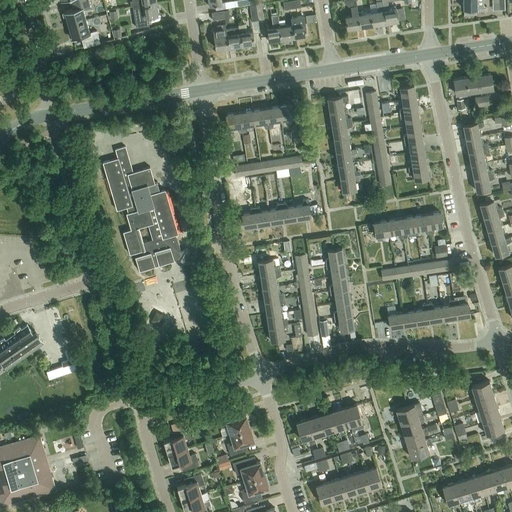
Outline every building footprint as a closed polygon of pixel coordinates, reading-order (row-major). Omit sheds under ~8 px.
[(68,25),(86,19),(83,10),(91,7),(88,0),(80,0),(72,3),(73,8),(64,11),(68,25)] [(289,0),(288,0),(289,8),(301,7),(300,0),(289,0)] [(356,1),(356,0),(343,0),(344,2),(345,4),(351,8),(352,15),(345,16),(347,28),(348,28),(349,29),(360,27),(358,12),(356,1)] [(373,25),(385,23),(381,0),(375,0),(377,11),(370,12),(373,25)] [(381,0),(385,23),(397,21),(397,20),(398,20),(396,7),(389,9),(388,0),(389,0),(381,0)] [(477,0),(462,0),(463,9),(474,9),(474,10),(487,10),(487,5),(477,5),(477,0)] [(505,9),(504,0),(492,0),(492,2),(499,2),(499,9),(505,9)] [(155,1),(138,4),(133,5),(136,27),(149,24),(147,17),(157,15),(155,1)] [(255,3),(258,20),(264,19),(261,2),(255,3)] [(250,10),(252,21),(258,20),(255,3),(249,4),(250,10)] [(117,10),(116,10),(109,11),(110,20),(118,19),(117,10)] [(223,10),(212,12),(214,20),(224,18),(223,10)] [(373,25),(370,12),(363,13),(363,11),(358,12),(360,27),(373,25)] [(281,39),(278,20),(278,14),(271,15),(272,26),(266,27),(268,40),(269,40),(270,41),(281,39)] [(292,23),(294,37),(305,36),(305,35),(306,34),(303,15),(291,17),(292,23)] [(86,19),(68,25),(71,38),(82,35),(85,46),(100,42),(97,30),(90,32),(86,19)] [(294,37),(292,23),(285,24),(285,19),(278,20),(281,39),(294,37)] [(238,26),(241,45),(253,44),(253,42),(254,42),(252,30),(245,31),(244,23),(238,24),(238,26)] [(225,24),(218,25),(218,26),(213,26),(216,48),(217,48),(217,49),(229,47),(226,28),(225,24)] [(229,47),(241,45),(238,26),(226,28),(229,47)] [(478,75),(480,90),(493,88),(490,73),(478,75)] [(468,92),(480,90),(478,75),(466,77),(468,92)] [(462,93),(468,92),(466,77),(453,78),(456,94),(462,93)] [(402,100),(416,98),(414,84),(400,87),(402,100)] [(481,95),(482,106),(489,105),(488,94),(481,95)] [(343,109),(342,102),(348,99),(348,95),(341,96),(328,98),(330,111),(343,109)] [(476,107),(482,106),(481,95),(474,96),(476,107)] [(400,114),(418,111),(416,98),(402,100),(403,107),(399,109),(400,114)] [(390,111),(389,102),(381,103),(383,112),(390,111)] [(279,105),(281,119),(288,118),(289,125),(295,124),(294,117),(292,103),(279,105)] [(279,105),(265,107),(269,127),(272,127),(273,120),(281,119),(279,105)] [(269,127),(265,107),(252,110),(255,123),(261,122),(265,128),(269,127)] [(330,111),(332,125),(345,122),(343,109),(330,111)] [(239,112),(243,132),(246,131),(248,124),(255,123),(252,110),(239,112)] [(420,124),(418,111),(400,114),(400,118),(405,119),(406,126),(420,124)] [(239,132),(243,132),(239,112),(226,114),(228,128),(235,126),(239,132)] [(511,122),(511,119),(511,115),(501,117),(502,124),(511,122)] [(466,138),(480,136),(478,128),(484,125),(483,121),(477,122),(463,125),(466,138)] [(334,138),(348,136),(346,128),(352,125),(351,122),(345,122),(332,125),(334,138)] [(422,137),(420,124),(406,126),(407,134),(403,136),(404,140),(408,140),(422,137)] [(250,134),(242,135),(243,143),(251,142),(250,134)] [(336,151),(350,148),(348,136),(334,138),(336,151)] [(481,143),(480,136),(466,138),(468,152),(482,149),(488,148),(487,144),(481,143)] [(409,145),(410,153),(424,150),(422,137),(408,140),(404,140),(405,144),(409,145)] [(175,234),(178,233),(165,189),(159,191),(156,182),(155,182),(150,165),(133,171),(125,146),(115,149),(118,157),(103,162),(117,209),(127,206),(128,212),(126,212),(130,229),(123,231),(130,253),(135,252),(136,256),(135,256),(139,270),(180,258),(180,260),(182,261),(192,258),(189,249),(187,248),(180,250),(175,234)] [(351,155),(355,154),(354,148),(350,148),(336,151),(338,164),(352,162),(351,155)] [(488,148),(482,149),(468,152),(471,165),(485,162),(483,154),(489,151),(488,148)] [(424,150),(410,153),(411,160),(407,161),(408,166),(412,166),(426,164),(424,150)] [(244,153),(232,155),(234,161),(245,160),(244,153)] [(340,177),(359,174),(360,174),(360,170),(353,168),(352,162),(338,164),(340,177)] [(487,175),(493,173),(493,169),(486,169),(485,162),(471,165),(473,178),(487,175)] [(428,177),(426,164),(412,166),(408,166),(409,171),(413,171),(414,179),(428,177)] [(487,175),(473,178),(476,191),(490,188),(488,180),(494,177),(493,173),(487,175)] [(359,174),(340,177),(342,191),(356,188),(355,181),(360,180),(359,174)] [(250,177),(236,179),(238,189),(252,187),(250,177)] [(302,204),(294,205),(297,219),(310,217),(308,203),(307,199),(303,199),(302,204)] [(493,200),(486,202),(479,204),(483,217),(501,211),(502,211),(503,211),(502,207),(495,206),(493,200)] [(281,207),(281,202),(277,203),(276,208),(268,209),(270,223),(283,221),(281,207)] [(297,219),(294,205),(288,206),(285,202),(281,202),(281,207),(283,221),(297,219)] [(257,225),(270,223),(268,209),(261,210),(258,206),(254,207),(255,211),(257,225)] [(243,227),(257,225),(255,211),(254,207),(250,207),(249,212),(241,213),(242,221),(243,227)] [(429,227),(430,233),(433,232),(434,226),(442,225),(440,211),(426,213),(429,227)] [(483,217),(487,229),(501,225),(499,218),(504,214),(503,211),(502,211),(501,211),(483,217)] [(241,213),(232,215),(234,222),(242,221),(241,213)] [(413,215),(415,229),(424,228),(426,234),(430,233),(429,227),(426,213),(413,215)] [(408,230),(415,229),(413,215),(400,217),(403,236),(403,237),(407,237),(408,230)] [(387,219),(389,233),(396,232),(397,237),(403,236),(400,217),(387,219)] [(389,233),(387,219),(373,221),(376,240),(382,239),(382,234),(389,233)] [(505,238),(509,237),(508,234),(507,231),(503,232),(501,225),(487,229),(491,242),(505,238)] [(505,238),(491,242),(495,255),(508,251),(506,244),(511,240),(511,237),(509,237),(505,238)] [(435,257),(447,255),(445,244),(434,245),(435,257)] [(330,264),(344,261),(342,248),(328,250),(329,257),(325,259),(326,264),(330,264)] [(260,274),(274,272),(279,271),(281,271),(280,267),(273,266),(272,258),(258,261),(260,274)] [(346,275),(344,261),(330,264),(326,264),(326,268),(331,269),(332,277),(346,275)] [(511,263),(499,268),(502,281),(511,277),(511,263)] [(396,277),(411,275),(410,269),(395,271),(396,277)] [(260,274),(262,287),(276,285),(275,278),(280,275),(281,274),(281,271),(279,271),(274,272),(260,274)] [(438,285),(436,274),(429,276),(430,287),(438,285)] [(329,286),(330,290),(348,288),(346,275),(332,277),(333,284),(329,286)] [(506,293),(511,291),(511,277),(502,281),(506,293)] [(277,292),(276,285),(262,287),(264,300),(278,298),(284,297),(284,294),(277,292)] [(348,288),(330,290),(330,294),(335,295),(336,303),(350,301),(348,288)] [(278,298),(264,300),(266,313),(280,311),(279,304),(285,301),(284,297),(278,298)] [(443,320),(456,318),(453,299),(449,300),(448,305),(441,306),(443,320)] [(453,299),(456,318),(470,315),(468,302),(459,303),(458,299),(453,299)] [(338,316),(352,314),(350,301),(336,303),(337,310),(333,312),(334,316),(338,316)] [(423,304),(422,309),(414,310),(417,324),(430,322),(428,308),(427,303),(423,304)] [(443,320),(441,306),(433,307),(431,303),(427,303),(428,308),(430,322),(443,320)] [(388,314),(389,322),(390,328),(403,326),(401,312),(401,308),(400,307),(394,308),(395,313),(388,314)] [(401,312),(403,326),(417,324),(414,310),(407,311),(407,307),(401,308),(401,312)] [(160,324),(165,314),(155,309),(150,319),(160,324)] [(266,313),(268,326),(287,324),(288,324),(287,317),(284,317),(283,312),(280,313),(280,312),(280,311),(266,313)] [(352,314),(338,316),(334,316),(334,321),(339,321),(340,330),(354,328),(352,314)] [(327,319),(319,320),(321,336),(329,335),(329,331),(327,321),(327,319)] [(302,335),(300,323),(294,324),(296,336),(302,335)] [(0,340),(0,360),(4,366),(6,369),(44,343),(38,335),(36,336),(27,324),(21,328),(20,326),(13,331),(15,333),(6,339),(4,337),(0,340)] [(285,330),(287,330),(287,324),(268,326),(270,340),(284,338),(284,336),(286,336),(285,330)] [(47,375),(51,382),(75,365),(70,359),(47,375)] [(475,398),(493,392),(489,380),(471,386),(475,398)] [(436,410),(445,407),(440,392),(432,395),(436,410)] [(479,410),(497,404),(493,392),(475,398),(479,410)] [(448,406),(457,403),(455,398),(447,401),(448,406)] [(400,421),(418,415),(416,409),(421,407),(419,402),(414,403),(396,409),(400,421)] [(345,406),(350,424),(362,421),(357,403),(345,406)] [(483,422),(501,416),(497,404),(479,410),(483,422)] [(223,408),(220,409),(222,415),(231,412),(229,406),(223,408)] [(338,428),(350,424),(345,406),(333,410),(338,428)] [(326,432),(338,428),(333,410),(321,414),(326,432)] [(230,434),(250,427),(246,414),(234,418),(232,411),(231,412),(222,415),(218,416),(222,427),(227,426),(230,434)] [(314,436),(326,432),(321,414),(309,418),(314,436)] [(404,433),(422,428),(420,421),(424,420),(423,414),(418,415),(400,421),(404,433)] [(501,416),(483,422),(487,434),(504,429),(501,416)] [(301,440),(314,436),(309,418),(296,422),(301,440)] [(439,430),(437,424),(427,426),(429,433),(439,430)] [(167,453),(187,447),(185,439),(190,437),(187,426),(173,431),(175,436),(163,440),(167,453)] [(408,445),(426,439),(424,434),(429,433),(427,426),(422,428),(404,433),(408,445)] [(444,434),(452,431),(451,426),(442,429),(444,434)] [(254,440),(250,427),(230,434),(232,442),(227,443),(230,455),(245,451),(243,444),(254,440)] [(464,427),(456,430),(457,435),(458,435),(459,439),(467,436),(464,427)] [(11,437),(10,431),(3,432),(5,439),(11,437)] [(363,443),(369,442),(366,433),(360,435),(363,443)] [(9,503),(56,489),(40,435),(0,446),(0,505),(2,507),(8,505),(9,503)] [(426,439),(408,445),(412,457),(430,452),(427,445),(432,443),(430,438),(426,440),(426,439)] [(339,451),(345,449),(342,440),(336,442),(339,451)] [(373,454),(370,446),(370,445),(364,446),(367,455),(373,454)] [(187,447),(167,453),(171,466),(183,462),(185,470),(199,465),(195,453),(190,455),(187,447)] [(315,458),(321,457),(318,448),(312,449),(315,458)] [(216,455),(220,468),(231,465),(227,452),(216,455)] [(343,463),(348,461),(346,452),(340,454),(343,463)] [(88,460),(86,453),(73,457),(74,463),(88,460)] [(244,480),(264,474),(260,461),(249,464),(247,458),(233,463),(236,474),(242,472),(244,480)] [(319,470),(324,469),(322,460),(316,462),(319,470)] [(511,464),(503,467),(509,485),(511,483),(511,464)] [(364,470),(370,488),(382,484),(377,466),(368,468),(367,465),(363,466),(364,470)] [(496,489),(502,487),(504,492),(510,490),(509,485),(503,467),(491,471),(496,489)] [(358,491),(370,488),(364,470),(352,474),(358,491)] [(497,492),(496,489),(491,471),(479,474),(485,492),(492,490),(493,493),(497,492)] [(181,500),(201,493),(198,485),(204,484),(201,473),(187,477),(188,483),(177,487),(181,500)] [(264,474),(244,480),(247,488),(241,490),(245,502),(259,498),(257,490),(268,487),(264,474)] [(346,495),(358,491),(352,474),(340,477),(346,495)] [(486,496),(485,492),(479,474),(466,478),(472,496),(479,494),(481,497),(486,496)] [(334,499),(346,495),(340,477),(328,481),(334,499)] [(460,500),(472,496),(466,478),(454,482),(460,500)] [(321,503),(334,499),(328,481),(315,485),(321,503)] [(448,504),(460,500),(454,482),(442,486),(448,504)] [(201,493),(181,500),(184,511),(187,511),(196,509),(197,511),(209,511),(213,511),(209,500),(203,501),(201,493)]
